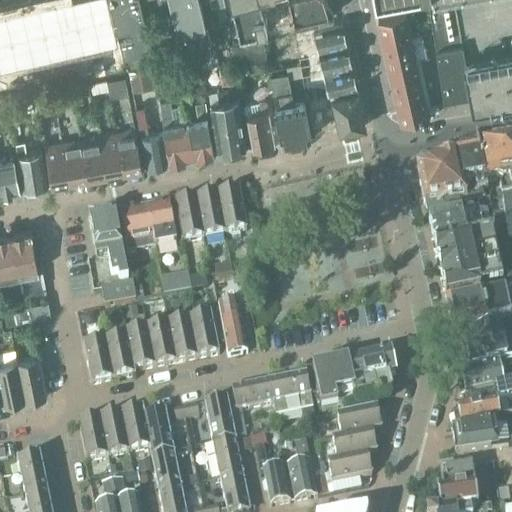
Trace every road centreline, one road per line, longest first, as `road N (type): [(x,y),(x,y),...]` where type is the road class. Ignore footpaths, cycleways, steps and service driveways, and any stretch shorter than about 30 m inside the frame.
road 1 (residential): [(42,207),(387,138)]
road 2 (residential): [(82,400),(426,328)]
road 3 (residential): [(82,400),(42,207)]
road 4 (unclassified): [(426,328),(387,138)]
road 5 (unclassified): [(401,495),(427,377),(426,328)]
road 6 (unclassified): [(350,0),(387,138)]
road 7 (residential): [(71,511),(46,408),(82,400)]
road 8 (residential): [(387,138),(511,123)]
